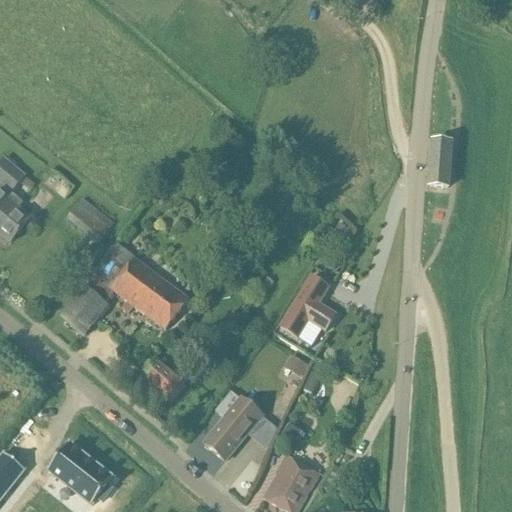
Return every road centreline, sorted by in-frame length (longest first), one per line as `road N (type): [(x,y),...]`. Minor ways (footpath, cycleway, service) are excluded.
road 1 (unclassified): [(228,511),(0,321)]
road 2 (tertiary): [(410,289),(438,0)]
road 3 (unclassified): [(451,511),(435,316),(410,289)]
road 4 (tertiary): [(395,511),(410,289)]
